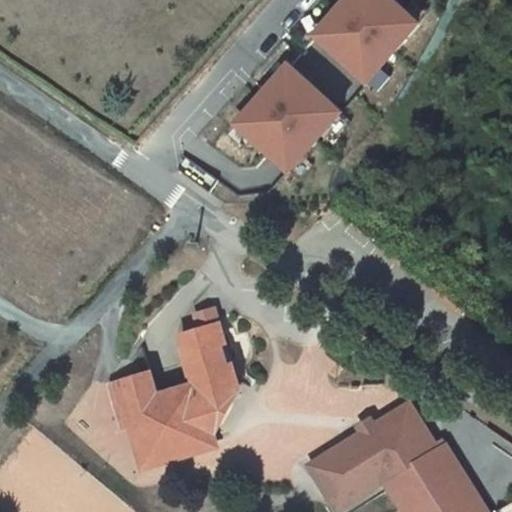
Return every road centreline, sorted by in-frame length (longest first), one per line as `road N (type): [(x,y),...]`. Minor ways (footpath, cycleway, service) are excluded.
road 1 (unclassified): [(511,440),(277,282),(190,210)]
road 2 (residential): [(190,210),(64,339),(0,304)]
road 3 (residential): [(133,167),(286,0)]
road 4 (unclassified): [(133,167),(0,77)]
